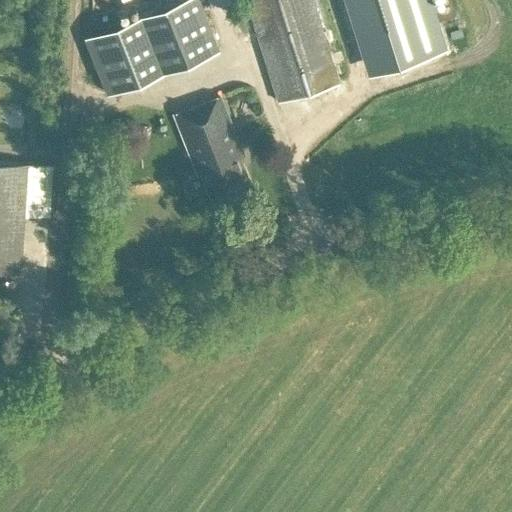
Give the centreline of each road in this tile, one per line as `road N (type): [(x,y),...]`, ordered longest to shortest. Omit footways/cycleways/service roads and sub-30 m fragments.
road 1 (unclassified): [(0,417),(36,382),(215,282),(511,197)]
road 2 (track): [(62,368),(44,329),(71,0)]
